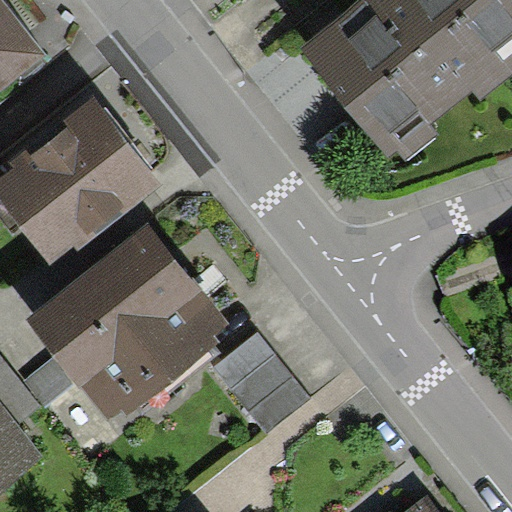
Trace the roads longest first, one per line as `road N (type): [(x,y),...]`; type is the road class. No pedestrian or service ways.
road 1 (residential): [(118,0),(348,282)]
road 2 (residential): [(348,282),(511,487)]
road 3 (residential): [(348,282),(417,236),(511,201)]
